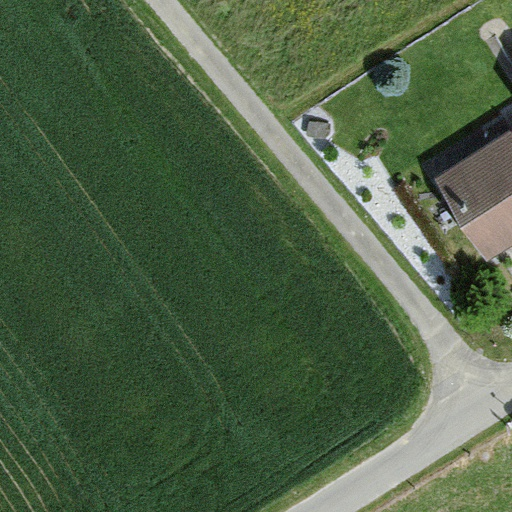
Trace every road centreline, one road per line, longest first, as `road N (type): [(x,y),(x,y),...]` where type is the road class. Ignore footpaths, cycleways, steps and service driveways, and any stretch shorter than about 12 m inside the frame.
road 1 (track): [(491,399),(158,0)]
road 2 (residential): [(511,386),(315,511)]
